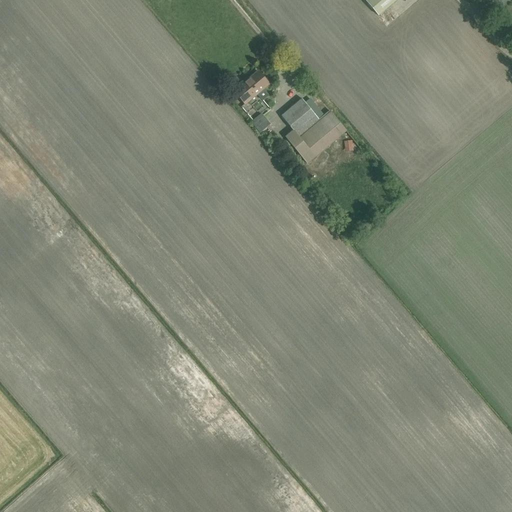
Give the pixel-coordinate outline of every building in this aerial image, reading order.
[(396,0),(363,0),(377,16),(396,0)] [(262,89),(268,85),(257,72),(242,85),(240,83),(232,90),(244,105),(257,94),(262,100),(267,95),(262,89)] [(307,163),(346,131),(329,111),(319,119),(302,99),(281,116),(293,130),(285,137),(307,163)] [(259,133),(270,124),(261,114),(252,121),(254,123),(252,125),(259,133)] [(354,151),(353,141),(345,142),(346,153),(354,151)]
